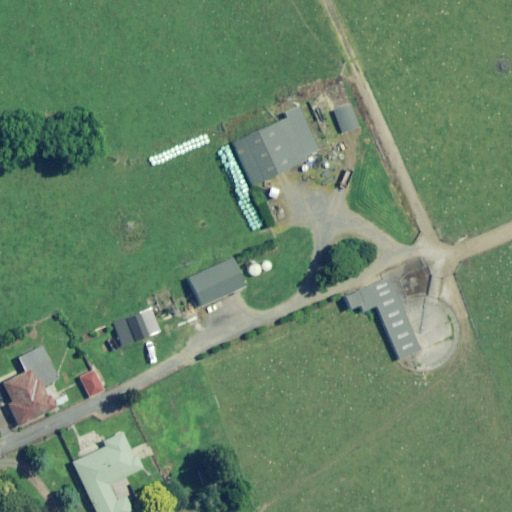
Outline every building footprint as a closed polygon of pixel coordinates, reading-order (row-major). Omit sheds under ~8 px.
[(348,103),(332,109),(341,136),(358,130),(348,103)] [(319,152),(302,113),(232,144),(251,186),(305,161),(304,159),(319,152)] [(244,288),(231,260),(187,279),(200,307),(244,288)] [(419,351),(388,277),(343,297),(349,310),(358,306),(361,313),(375,307),(398,360),(419,351)] [(121,348),(160,332),(151,309),(112,325),(121,348)] [(57,379),(39,346),(16,358),(24,372),(1,385),(11,402),(6,404),(19,427),(54,408),(42,387),(57,379)] [(104,391),(94,372),(78,381),(89,400),(104,391)] [(130,454),(121,433),(81,452),(83,457),(71,462),(94,511),(130,511),(122,495),(115,499),(108,485),(142,469),(134,452),(130,454)]
